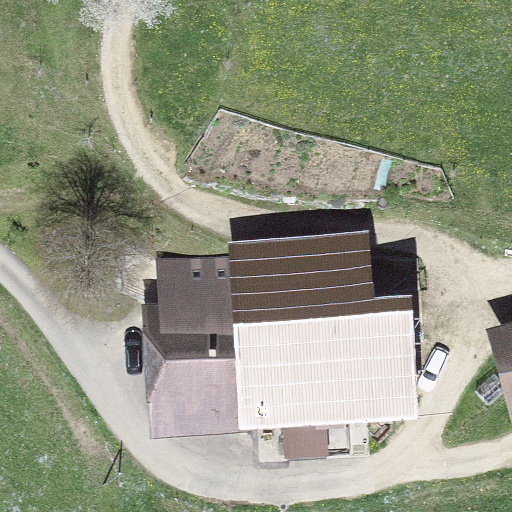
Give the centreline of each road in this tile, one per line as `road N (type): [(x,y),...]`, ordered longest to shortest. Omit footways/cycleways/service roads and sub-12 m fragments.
road 1 (track): [(493,286),(421,433),(392,465),(362,478),(228,485),(155,455),(0,260)]
road 2 (track): [(123,0),(113,83),(129,142),(153,179),(183,200),(230,214),(422,239),(493,286),(511,285)]
